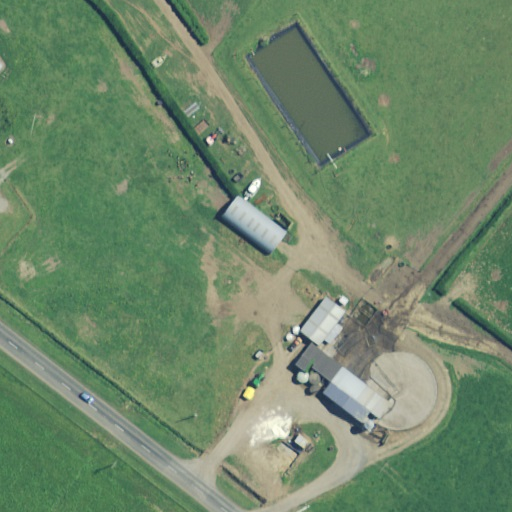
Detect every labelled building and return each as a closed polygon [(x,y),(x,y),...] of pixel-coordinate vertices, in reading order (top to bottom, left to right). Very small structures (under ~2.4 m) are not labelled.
[(285,233),(237,197),(222,217),(270,253),(285,233)] [(345,312),(326,297),(300,331),(319,345),(324,339),(330,344),(341,329),(335,324),(345,312)] [(374,310),(365,303),(355,316),(364,323),(374,310)] [(313,361),(304,355),(297,364),(306,370),(313,361)] [(390,405),(343,367),(323,392),(370,430),(379,419),(390,405)] [(307,384),(308,373),(298,371),(296,382),(307,384)] [(308,373),(307,384),(317,385),(319,374),(308,373)]
